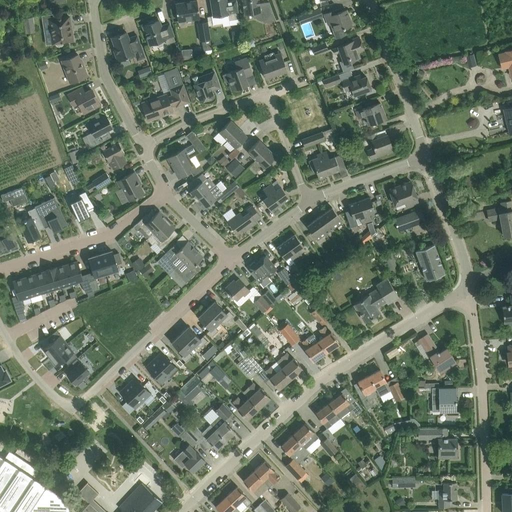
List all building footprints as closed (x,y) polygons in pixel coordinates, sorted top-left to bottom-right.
[(175,4),(178,21),(200,18),(197,0),(175,4)] [(226,0),(210,0),(213,16),(211,16),(213,25),(222,23),(223,26),(240,24),(239,19),(238,12),(236,0),(235,0),(227,1),(226,0)] [(258,0),(242,0),(245,14),(253,13),(254,16),(255,18),(258,19),(260,20),(262,21),(264,20),(264,23),(276,21),(269,2),(259,4),(258,0)] [(343,28),(352,25),(346,10),(334,14),(333,11),(324,14),(329,26),(332,25),(336,38),(345,35),(343,28)] [(313,12),(298,18),(301,25),(316,20),(313,12)] [(33,17),(23,18),(25,34),(35,33),(33,17)] [(69,17),(49,20),(53,43),(55,43),(56,45),(57,47),(59,47),(61,47),(62,46),(64,42),(73,40),(69,17)] [(143,26),(150,45),(165,40),(167,44),(175,41),(173,36),(174,36),(169,23),(161,26),(159,20),(143,26)] [(207,22),(197,23),(200,41),(202,41),(203,51),(212,49),(207,22)] [(241,30),(231,32),(233,42),(243,40),(241,30)] [(112,37),(115,47),(113,48),(118,61),(135,54),(137,60),(145,57),(137,35),(129,38),(126,32),(112,37)] [(353,41),(333,48),(335,54),(340,52),(344,63),(360,58),(357,51),(363,49),(359,37),(352,40),(353,41)] [(312,49),(315,57),(329,51),(326,43),(312,49)] [(174,51),(176,61),(194,57),(192,47),(174,51)] [(506,53),(499,54),(502,68),(509,66),(511,78),(511,50),(505,52),(506,53)] [(274,54),(269,55),(276,74),(287,70),(281,52),(274,55),(274,54)] [(475,54),(468,54),(469,65),(476,64),(475,54)] [(62,61),(70,83),(72,82),(73,83),(77,81),(77,80),(87,76),(82,61),(80,61),(78,55),(62,61)] [(276,74),(269,55),(265,57),(265,58),(259,60),(265,78),(276,74)] [(238,69),(226,74),(229,81),(232,90),(248,84),(245,77),(253,74),(247,58),(235,62),(238,69)] [(38,63),(41,71),(48,69),(45,61),(38,63)] [(138,71),(140,77),(152,73),(149,66),(138,71)] [(166,94),(142,103),(143,106),(145,111),(148,120),(173,112),(171,107),(176,105),(177,106),(189,102),(183,84),(177,67),(163,72),(169,88),(170,88),(170,89),(171,90),(172,94),(173,97),(168,99),(167,96),(166,94)] [(194,89),(196,95),(198,94),(201,102),(214,97),(211,88),(212,86),(218,84),(214,72),(199,78),(201,82),(194,84),(196,88),(194,89)] [(324,79),(326,87),(339,82),(337,74),(324,79)] [(360,75),(342,81),(346,90),(352,88),(354,96),(371,90),(366,76),(361,78),(360,75)] [(75,91),(73,92),(69,94),(74,105),(79,102),(84,113),(100,105),(92,89),(85,92),(82,87),(75,91)] [(50,97),(52,103),(61,99),(59,93),(50,97)] [(380,102),(356,111),(358,117),(365,115),(368,125),(386,118),(380,102)] [(92,132),(86,136),(92,147),(103,141),(100,135),(113,128),(109,122),(108,122),(106,118),(107,117),(106,116),(88,125),(92,132)] [(219,132),(227,140),(239,128),(231,120),(219,132)] [(196,130),(198,136),(204,134),(202,128),(196,130)] [(239,128),(227,140),(235,148),(247,136),(239,128)] [(333,128),(322,132),(325,139),(336,135),(333,128)] [(372,148),(367,150),(370,159),(393,150),(388,135),(387,135),(385,129),(368,136),(372,148)] [(322,132),(302,139),(304,147),(325,139),(322,132)] [(190,158),(200,153),(206,147),(198,138),(192,143),(193,144),(168,158),(173,167),(190,158)] [(248,152),(256,160),(268,148),(259,140),(248,152)] [(119,142),(103,151),(104,153),(102,154),(106,161),(108,160),(114,169),(126,163),(122,154),(124,153),(119,142)] [(69,154),(72,164),(81,161),(77,150),(76,151),(75,148),(69,151),(70,153),(69,154)] [(268,148),(256,160),(264,168),(276,156),(268,148)] [(326,151),(322,153),(329,174),(340,170),(338,165),(344,163),(340,154),(329,159),(326,151)] [(329,174),(322,153),(317,155),(318,158),(308,161),(313,174),(317,172),(319,178),(329,174)] [(224,155),(218,160),(224,166),(230,161),(224,155)] [(211,156),(206,160),(211,166),(216,161),(211,156)] [(190,158),(173,168),(179,177),(190,171),(193,176),(203,170),(200,164),(195,168),(190,158)] [(235,160),(226,168),(235,177),(244,168),(235,160)] [(73,168),(66,172),(72,183),(79,180),(73,168)] [(121,188),(116,191),(118,196),(122,203),(129,200),(144,193),(137,181),(139,180),(135,172),(117,181),(121,188)] [(111,181),(106,173),(92,183),(93,184),(87,188),(90,193),(96,189),(97,191),(111,181)] [(190,191),(197,200),(215,185),(209,177),(207,178),(203,173),(187,186),(188,185),(192,190),(190,191)] [(50,175),(45,177),(50,189),(56,186),(50,175)] [(461,179),(463,188),(472,186),(469,177),(461,179)] [(389,189),(395,205),(405,201),(407,207),(419,203),(411,181),(389,189)] [(225,189),(223,191),(227,196),(239,187),(235,182),(225,189)] [(272,183),(267,186),(281,205),(290,198),(281,186),(276,190),(272,183)] [(215,185),(197,200),(204,209),(216,198),(212,194),(220,187),(216,184),(215,185)] [(281,205),(267,186),(263,190),(268,196),(263,199),(266,203),(272,211),(281,205)] [(10,199),(10,200),(12,206),(28,200),(24,190),(23,187),(1,195),(3,202),(10,199)] [(239,187),(235,191),(241,198),(245,194),(239,187)] [(95,206),(88,196),(86,191),(85,191),(78,195),(79,198),(70,202),(79,221),(91,215),(89,211),(88,210),(94,207),(95,206)] [(370,197),(359,201),(366,222),(371,220),(369,213),(375,211),(370,197)] [(366,222),(359,201),(349,204),(350,209),(345,211),(350,227),(361,224),(366,222)] [(489,220),(500,218),(504,236),(511,234),(511,204),(511,201),(503,202),(504,207),(487,210),(489,220)] [(58,204),(44,210),(53,231),(67,225),(58,204)] [(236,215),(228,221),(237,234),(246,227),(248,229),(256,223),(255,220),(260,216),(252,206),(241,214),(240,212),(236,215)] [(36,210),(35,207),(28,211),(31,217),(19,222),(28,241),(40,236),(38,230),(44,227),(36,210)] [(332,207),(324,213),(334,228),(342,221),(332,207)] [(394,219),(398,231),(425,221),(421,209),(394,219)] [(102,215),(107,223),(114,218),(110,211),(102,215)] [(146,214),(133,226),(138,231),(139,231),(147,239),(167,219),(159,211),(151,219),(146,214)] [(324,213),(315,219),(326,234),(334,228),(324,213)] [(175,227),(167,219),(147,239),(152,245),(150,246),(157,253),(171,240),(167,236),(175,227)] [(326,234),(315,219),(307,226),(317,240),(326,234)] [(8,231),(0,235),(0,247),(1,249),(6,246),(7,249),(16,244),(8,231)] [(295,234),(286,241),(299,259),(303,256),(298,249),(303,246),(301,242),(295,234)] [(123,236),(117,242),(122,246),(127,241),(123,236)] [(369,242),(367,240),(363,243),(359,247),(362,249),(369,242)] [(161,257),(174,270),(196,249),(188,241),(180,248),(176,243),(161,257)] [(299,259),(286,241),(277,247),(283,255),(285,259),(290,256),(294,262),(298,259),(299,259)] [(434,244),(416,251),(427,280),(429,279),(429,281),(435,279),(435,277),(445,274),(434,244)] [(174,270),(186,283),(200,269),(196,264),(203,257),(196,249),(174,270)] [(112,250),(100,254),(106,273),(118,269),(116,264),(122,262),(119,252),(113,254),(112,250)] [(392,253),(385,255),(390,271),(397,269),(392,253)] [(106,273),(100,254),(89,258),(93,272),(88,274),(90,281),(96,279),(95,276),(106,273)] [(266,255),(257,262),(268,276),(277,269),(272,263),(266,255)] [(132,262),(137,270),(145,265),(139,257),(132,262)] [(77,261),(66,265),(72,284),(80,281),(86,293),(93,290),(90,281),(88,274),(82,276),(77,261)] [(268,276),(257,262),(248,269),(263,288),(272,281),(268,276)] [(72,284),(66,265),(56,268),(62,287),(72,284)] [(140,270),(145,277),(151,272),(146,266),(142,269),(140,270)] [(313,266),(308,270),(314,278),(319,274),(313,266)] [(62,287),(56,268),(56,267),(45,270),(45,271),(51,290),(62,287)] [(277,272),(282,278),(286,284),(293,280),(284,268),(277,272)] [(134,270),(125,274),(129,281),(138,277),(134,270)] [(41,293),(51,290),(45,271),(35,274),(41,293)] [(30,297),(41,293),(35,274),(24,277),(30,297)] [(295,278),(293,280),(299,288),(311,279),(308,275),(298,282),(295,278)] [(30,297),(24,277),(13,281),(18,295),(12,297),(17,314),(22,312),(24,312),(22,299),(30,297)] [(379,289),(354,304),(365,321),(380,312),(375,305),(385,299),(387,303),(398,297),(387,278),(376,285),(379,289)] [(233,299),(239,305),(242,304),(249,298),(252,295),(253,294),(239,279),(234,283),(232,282),(226,288),(235,298),(233,299)] [(144,295),(136,303),(148,316),(157,308),(147,298),(153,292),(146,283),(139,290),(144,295)] [(268,289),(260,295),(270,306),(277,300),(268,289)] [(289,299),(292,304),(305,293),(302,289),(289,299)] [(511,293),(511,294),(511,306),(502,307),(504,322),(511,321),(511,293)] [(270,306),(260,295),(256,299),(254,301),(263,312),(270,306)] [(161,302),(166,307),(171,302),(166,297),(161,302)] [(214,301),(206,309),(219,322),(223,317),(227,322),(234,316),(229,311),(227,313),(214,301)] [(312,301),(307,305),(311,309),(315,305),(312,301)] [(123,306),(118,310),(126,318),(130,314),(140,325),(148,316),(136,303),(128,311),(123,306)] [(311,312),(322,324),(329,318),(317,306),(311,312)] [(214,326),(219,322),(206,309),(198,317),(210,329),(208,332),(212,336),(218,330),(214,326)] [(118,320),(110,328),(122,341),(131,333),(121,323),(126,318),(118,310),(113,315),(118,320)] [(243,323),(239,326),(244,331),(247,328),(243,323)] [(280,330),(292,345),(300,338),(287,324),(280,330)] [(201,347),(207,341),(203,336),(200,339),(188,326),(180,334),(193,347),(197,343),(201,347)] [(323,336),(317,340),(326,353),(339,344),(331,332),(329,333),(325,326),(319,330),(323,336)] [(104,339),(114,350),(123,341),(110,328),(102,336),(97,331),(92,335),(100,343),(104,339)] [(257,336),(261,332),(258,328),(253,332),(257,336)] [(51,343),(43,349),(49,357),(67,344),(56,331),(47,338),(51,343)] [(188,352),(193,347),(180,334),(172,342),(184,355),(181,357),(186,362),(192,356),(188,352)] [(427,334),(419,339),(422,343),(430,356),(440,371),(448,366),(447,364),(454,359),(447,348),(439,353),(427,334)] [(326,353),(317,340),(314,335),(308,339),(307,337),(302,341),(306,348),(305,349),(313,361),(326,353)] [(268,340),(264,336),(260,340),(263,344),(268,340)] [(222,341),(217,346),(220,349),(225,344),(222,341)] [(67,344),(49,357),(56,366),(64,360),(68,364),(77,357),(67,344)] [(213,345),(208,350),(212,355),(217,350),(213,345)] [(222,357),(227,353),(224,349),(219,354),(222,357)] [(162,352),(154,359),(169,376),(170,377),(178,369),(162,352)] [(287,363),(281,368),(291,379),(303,368),(293,357),(292,358),(287,352),(282,357),(287,363)] [(249,353),(243,358),(257,373),(262,368),(249,353)] [(239,361),(237,364),(250,379),(257,373),(243,358),(239,361)] [(76,367),(68,374),(70,376),(69,376),(74,382),(74,381),(76,383),(90,371),(82,362),(81,363),(78,359),(73,363),(76,367)] [(154,359),(146,367),(161,383),(169,376),(154,359)] [(199,374),(203,379),(210,372),(218,380),(225,374),(212,361),(199,374)] [(0,386),(2,385),(1,384),(10,379),(6,370),(3,371),(0,365),(0,386)] [(291,379),(281,368),(276,372),(271,366),(266,370),(271,377),(269,378),(279,389),(291,379)] [(380,369),(369,375),(378,392),(380,395),(389,390),(387,387),(388,386),(395,401),(406,395),(397,377),(387,382),(380,369)] [(194,407),(185,397),(201,382),(195,375),(175,394),(191,410),(194,407)] [(369,375),(358,381),(365,394),(360,396),(366,409),(377,403),(373,394),(378,392),(369,375)] [(135,377),(128,385),(143,401),(151,393),(135,377)] [(82,389),(87,385),(83,380),(78,385),(82,389)] [(254,393),(249,398),(259,408),(270,397),(260,387),(259,389),(253,383),(249,387),(254,393)] [(128,385),(120,392),(135,408),(143,401),(128,385)] [(439,388),(432,388),(432,392),(432,403),(439,403),(439,409),(447,409),(447,411),(456,411),(456,387),(439,388)] [(350,402),(342,392),(329,403),(340,418),(351,410),(356,417),(364,411),(354,398),(350,402)] [(259,408),(249,398),(244,403),(238,397),(233,401),(239,408),(237,409),(247,419),(259,408)] [(162,406),(168,412),(175,406),(169,400),(162,406)] [(211,424),(226,440),(235,431),(223,420),(232,411),(223,403),(216,410),(215,411),(219,416),(211,424)] [(340,418),(329,403),(315,413),(327,428),(332,425),(340,418)] [(138,431),(141,434),(166,412),(163,408),(138,431)] [(401,427),(419,427),(418,418),(400,419),(401,427)] [(182,423),(180,425),(185,430),(197,443),(197,442),(205,451),(212,443),(217,448),(226,440),(211,424),(210,424),(202,432),(193,423),(187,428),(182,423)] [(306,423),(293,434),(301,443),(302,443),(306,448),(318,437),(306,423)] [(384,427),(388,434),(396,429),(393,423),(384,427)] [(444,457),(457,457),(456,438),(448,438),(447,428),(418,429),(418,438),(428,437),(428,435),(441,435),(441,439),(439,439),(439,454),(444,454),(444,457)] [(197,443),(185,430),(180,436),(188,444),(174,459),(182,467),(186,463),(193,471),(205,460),(196,451),(196,452),(192,447),(197,443)] [(301,443),(293,434),(281,446),(293,458),(298,464),(311,453),(306,448),(302,443),(301,443)] [(337,450),(327,437),(320,442),(331,455),(332,454),(334,457),(339,453),(337,450)] [(29,511),(47,486),(34,477),(39,470),(14,453),(9,451),(5,458),(3,457),(0,454),(0,511),(29,511)] [(380,455),(374,460),(381,470),(385,461),(380,455)] [(293,458),(285,465),(297,478),(305,471),(298,464),(293,458)] [(358,462),(362,468),(367,464),(363,459),(358,462)] [(265,460),(254,470),(269,486),(275,481),(280,476),(265,460)] [(269,486),(254,470),(243,480),(253,491),(258,496),(269,486)] [(321,478),(329,486),(335,480),(327,472),(321,478)] [(59,479),(54,474),(45,482),(51,487),(59,479)] [(392,478),(392,487),(409,486),(409,477),(392,478)] [(444,489),(439,489),(439,499),(451,499),(456,499),(456,477),(441,478),(441,484),(444,484),(444,489)] [(87,482),(78,492),(89,503),(80,511),(151,511),(162,501),(145,485),(142,482),(119,507),(123,511),(121,511),(106,511),(93,499),(99,493),(87,482)] [(47,486),(29,511),(68,511),(69,501),(47,486)] [(237,486),(226,496),(236,506),(242,501),(247,506),(252,502),(246,496),(247,496),(237,486)] [(508,493),(502,494),(502,511),(511,511),(511,488),(508,488),(508,493)] [(280,499),(292,511),(294,511),(301,506),(288,492),(280,499)] [(241,511),(236,506),(226,496),(215,506),(220,511),(241,511)] [(402,496),(395,501),(398,506),(405,502),(402,496)] [(265,499),(259,504),(266,511),(272,511),(275,510),(265,499)]
